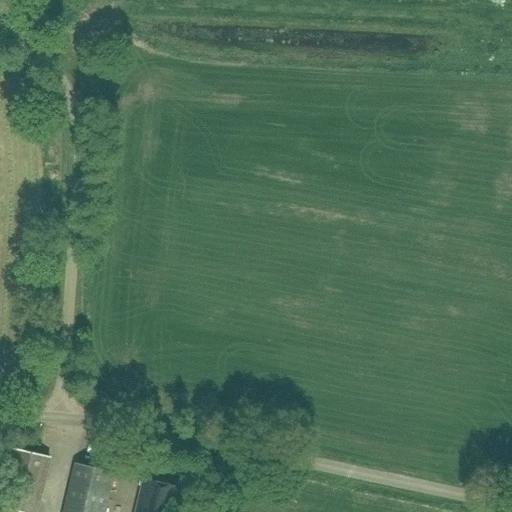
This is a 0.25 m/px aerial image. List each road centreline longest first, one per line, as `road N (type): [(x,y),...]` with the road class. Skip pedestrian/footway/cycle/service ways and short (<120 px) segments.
road 1 (unclassified): [(59,417),(511,503)]
road 2 (unclassified): [(59,417),(78,144),(60,80),(0,19)]
